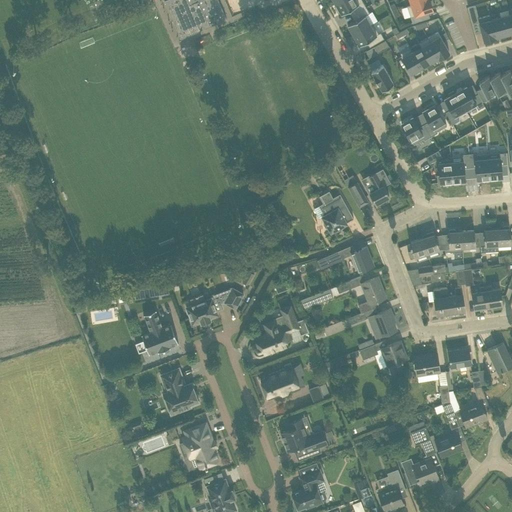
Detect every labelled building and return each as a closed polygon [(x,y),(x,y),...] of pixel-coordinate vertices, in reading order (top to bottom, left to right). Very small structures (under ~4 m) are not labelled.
[(226,19),(218,0),(164,0),(180,38),(226,19)] [(366,6),(362,0),(340,0),(335,3),(336,4),(334,6),(338,13),(340,11),(341,13),(352,7),(355,13),(366,6)] [(432,9),(429,0),(423,0),(411,4),(406,5),(410,16),(432,9)] [(476,12),(475,5),(468,7),(469,14),(476,12)] [(370,24),(365,15),(369,12),(366,6),(355,13),(358,18),(347,24),(353,34),(371,25),(370,24)] [(511,31),(511,22),(510,14),(509,14),(500,17),(504,34),(511,31)] [(495,36),(490,19),(489,15),(478,18),(484,40),(495,37),(495,36)] [(504,34),(500,17),(490,19),(495,36),(504,34)] [(384,38),(380,32),(378,33),(372,23),(370,24),(371,25),(353,34),(354,36),(352,37),(356,44),(358,43),(359,45),(369,39),(373,44),(384,38)] [(449,52),(437,32),(427,37),(439,57),(438,57),(439,57),(449,52)] [(439,57),(427,37),(419,42),(430,62),(438,57),(439,57)] [(385,40),(374,46),(377,52),(389,46),(385,40)] [(430,62),(419,42),(410,47),(421,67),(430,62)] [(421,67),(410,47),(400,53),(411,72),(421,67)] [(371,71),(374,75),(373,76),(378,84),(382,90),(393,83),(382,64),(371,71)] [(511,74),(511,71),(510,70),(511,69),(510,69),(500,74),(509,91),(508,90),(511,88),(511,74)] [(509,91),(500,74),(500,72),(490,77),(489,77),(496,91),(499,96),(499,95),(508,91),(509,91)] [(496,91),(489,77),(490,77),(489,75),(478,80),(482,87),(476,90),(478,93),(482,101),(488,98),(487,96),(496,91)] [(466,85),(455,91),(466,111),(476,106),(478,109),(484,105),(482,101),(478,93),(472,96),(466,85)] [(449,95),(444,98),(451,108),(445,111),(452,124),(459,120),(457,117),(466,111),(455,91),(454,92),(453,90),(448,93),(449,95)] [(427,107),(423,110),(429,121),(424,124),(431,136),(437,132),(436,131),(446,125),(434,103),(432,104),(431,103),(426,106),(427,107)] [(412,116),(401,122),(407,132),(405,133),(409,139),(410,138),(413,144),(423,138),(424,139),(431,136),(424,124),(419,127),(412,116)] [(435,150),(423,157),(427,163),(438,156),(435,150)] [(476,152),(468,153),(470,167),(476,166),(477,179),(490,177),(488,157),(488,152),(476,154),(476,152)] [(499,156),(488,157),(490,177),(491,177),(491,179),(496,179),(496,177),(502,176),(501,164),(506,163),(505,152),(498,152),(499,156)] [(461,155),(450,156),(450,158),(452,181),(454,181),(454,183),(460,182),(459,180),(465,180),(464,167),(470,167),(468,153),(461,154),(461,155)] [(342,156),(334,161),(336,165),(345,161),(342,156)] [(450,158),(438,159),(440,182),(452,181),(450,158)] [(331,161),(325,164),(328,170),(334,167),(331,161)] [(372,182),(364,187),(368,194),(370,193),(376,203),(389,196),(383,186),(390,182),(383,168),(375,172),(369,176),(372,182)] [(359,206),(368,201),(356,182),(351,185),(348,187),(359,206)] [(322,216),(324,220),(323,221),(323,224),(325,227),(327,229),(329,228),(331,232),(334,230),(335,231),(339,231),(341,229),(343,227),(343,225),(346,223),(340,211),(347,207),(340,193),(333,197),(329,191),(329,190),(319,196),(323,203),(318,205),(324,215),(322,216)] [(503,228),(497,228),(498,244),(510,243),(510,227),(509,227),(509,226),(508,225),(503,226),(502,227),(503,228)] [(498,244),(497,228),(491,228),(491,227),(490,226),(485,227),(484,228),(484,229),(484,231),(479,231),(480,251),(498,250),(498,244)] [(448,231),(449,252),(463,251),(463,247),(462,230),(455,231),(455,230),(454,229),(449,229),(448,230),(448,231)] [(474,230),(462,230),(463,247),(475,246),(474,230)] [(437,243),(434,233),(433,231),(426,233),(427,236),(422,237),(428,253),(439,249),(437,243)] [(428,253),(422,237),(410,241),(411,245),(410,245),(411,248),(412,248),(412,250),(410,251),(409,250),(407,251),(410,258),(415,257),(428,253)] [(351,252),(352,254),(358,270),(373,264),(366,246),(351,252)] [(325,256),(329,265),(345,258),(341,249),(325,256)] [(511,260),(511,253),(498,255),(499,263),(511,260)] [(464,264),(464,269),(471,268),(471,267),(482,265),(481,261),(481,257),(475,257),(476,261),(463,263),(464,264)] [(445,271),(449,271),(448,265),(445,265),(445,263),(432,265),(433,269),(434,273),(445,272),(445,271)] [(420,275),(434,273),(433,269),(432,265),(432,264),(418,266),(420,275)] [(466,282),(465,282),(465,285),(470,284),(474,308),(489,305),(485,285),(480,285),(479,282),(474,283),(471,268),(464,269),(466,282)] [(457,284),(465,282),(466,282),(464,269),(455,270),(457,284)] [(242,282),(248,285),(254,274),(248,271),(242,282)] [(446,278),(445,272),(434,273),(435,280),(446,278)] [(361,312),(364,311),(378,305),(376,300),(386,296),(378,276),(360,282),(367,300),(358,303),(361,312)] [(350,280),(336,285),(338,292),(353,286),(350,280)] [(491,285),(486,286),(489,305),(502,303),(499,288),(491,289),(491,285)] [(451,311),(449,295),(448,295),(447,286),(433,288),(437,313),(451,311)] [(455,294),(449,295),(451,311),(464,309),(461,286),(454,287),(455,294)] [(224,302),(235,308),(243,294),(232,287),(224,302)] [(194,304),(186,307),(192,324),(200,321),(201,323),(210,319),(210,317),(218,314),(216,310),(223,307),(218,296),(211,298),(211,297),(203,301),(201,295),(203,294),(202,293),(190,298),(190,299),(192,298),(194,304)] [(245,311),(248,302),(240,300),(237,309),(245,311)] [(252,347),(252,348),(252,349),(252,350),(253,350),(253,351),(254,352),(255,352),(255,353),(256,353),(257,353),(258,353),(259,353),(277,346),(278,348),(286,345),(284,341),(291,338),(289,333),(297,330),(299,335),(308,332),(303,318),(296,321),(290,305),(281,308),(288,325),(277,329),(274,320),(264,324),(268,332),(255,337),(257,343),(256,343),(255,343),(255,344),(254,344),(254,345),(253,345),(253,346),(252,347)] [(391,316),(393,316),(390,308),(367,317),(375,337),(396,329),(391,316)] [(143,315),(144,315),(151,332),(143,335),(142,334),(142,335),(144,340),(135,343),(139,352),(147,349),(149,354),(149,353),(157,350),(158,351),(158,352),(170,347),(169,346),(177,343),(178,343),(171,323),(170,323),(170,324),(162,327),(156,310),(143,315)] [(364,311),(361,312),(349,317),(351,324),(366,318),(364,311)] [(315,330),(318,337),(326,334),(323,327),(315,330)] [(380,348),(387,366),(388,365),(392,374),(399,371),(396,363),(402,361),(402,359),(407,357),(400,340),(380,348)] [(486,349),(497,373),(511,366),(511,360),(503,341),(486,349)] [(359,348),(363,358),(378,352),(377,349),(374,343),(359,348)] [(448,350),(449,360),(451,368),(471,364),(468,347),(468,349),(459,350),(459,348),(448,350)] [(438,377),(437,372),(439,371),(436,352),(429,353),(430,355),(414,357),(417,375),(418,380),(438,377)] [(338,359),(325,362),(328,371),(340,367),(338,359)] [(285,368),(266,375),(267,376),(260,379),(267,398),(274,395),(275,397),(300,388),(290,362),(284,365),(285,368)] [(178,410),(177,411),(191,406),(190,405),(198,401),(197,399),(199,398),(196,391),(195,391),(191,382),(185,385),(178,368),(160,375),(167,392),(163,393),(168,405),(175,403),(178,410)] [(473,386),(474,387),(481,385),(481,383),(479,370),(471,371),(473,386)] [(439,385),(442,404),(450,401),(449,391),(448,384),(447,384),(439,385)] [(481,385),(474,387),(478,398),(485,395),(481,387),(481,385)] [(312,399),(322,397),(319,387),(310,389),(312,399)] [(449,391),(450,401),(454,411),(459,425),(465,423),(466,426),(487,418),(484,411),(480,399),(460,407),(459,404),(457,405),(455,397),(454,398),(453,390),(449,391)] [(450,401),(442,404),(442,405),(451,428),(459,425),(454,411),(450,401)] [(322,432),(308,437),(305,429),(303,430),(299,419),(301,419),(301,418),(288,423),(290,429),(280,432),(287,450),(304,444),(306,451),(327,443),(322,430),(321,430),(322,432)] [(429,435),(429,434),(425,425),(423,420),(409,425),(415,443),(421,441),(426,454),(436,451),(435,450),(429,435)] [(355,431),(366,427),(363,421),(352,425),(355,431)] [(217,463),(216,460),(218,460),(215,450),(216,450),(215,447),(217,446),(215,439),(213,440),(206,422),(184,430),(186,435),(182,436),(184,442),(179,443),(184,456),(189,454),(190,457),(195,455),(199,467),(205,465),(205,466),(207,465),(207,464),(209,463),(210,466),(217,463)] [(174,439),(178,437),(174,425),(166,427),(169,434),(165,435),(169,444),(175,441),(174,439)] [(433,433),(429,434),(429,435),(435,450),(439,449),(441,454),(452,450),(452,451),(462,448),(456,432),(436,440),(433,433)] [(410,456),(401,460),(410,483),(417,480),(418,480),(420,484),(438,477),(430,458),(413,465),(410,456)] [(299,476),(304,488),(292,493),(295,501),(294,501),(293,502),(295,506),(296,507),(297,506),(298,509),(306,506),(306,507),(322,501),(322,500),(324,499),(325,496),(324,492),(321,491),(319,492),(314,479),(322,476),(319,469),(299,476)] [(378,493),(379,495),(378,496),(381,504),(382,503),(385,510),(386,509),(387,511),(395,508),(394,506),(403,503),(397,486),(403,484),(397,469),(388,473),(391,483),(377,488),(379,492),(378,493)] [(207,485),(212,499),(209,500),(212,508),(215,507),(216,511),(231,511),(236,509),(232,498),(235,497),(232,489),(229,490),(225,478),(207,485)] [(352,483),(356,491),(368,486),(365,478),(352,483)] [(352,502),(355,511),(364,511),(361,500),(352,502)]
